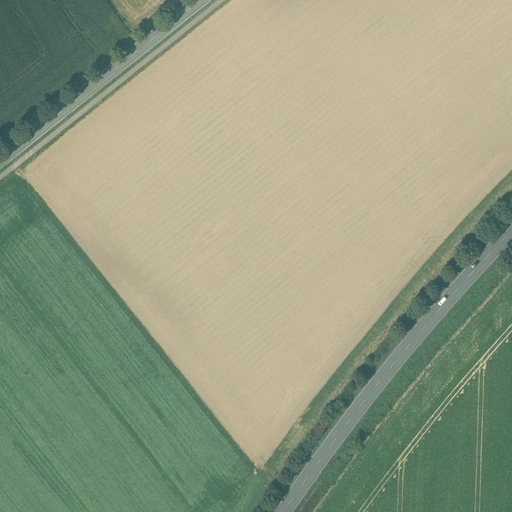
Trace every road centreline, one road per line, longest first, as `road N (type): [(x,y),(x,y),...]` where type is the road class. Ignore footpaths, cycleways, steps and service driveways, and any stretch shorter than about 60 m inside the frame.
road 1 (primary): [(511,230),(415,339),(286,511)]
road 2 (tertiary): [(0,161),(202,0)]
